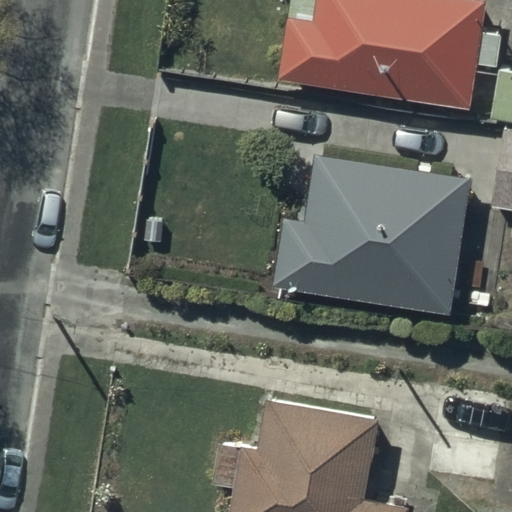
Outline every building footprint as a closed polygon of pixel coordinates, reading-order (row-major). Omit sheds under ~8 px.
[(289,0),(279,71),(473,102),(480,58),(497,61),(502,26),(486,23),(489,0),(289,0)] [(511,63),(503,62),(492,113),(511,116),(511,63)] [(511,121),(508,121),(491,200),(511,203),(511,121)] [(275,280),(451,304),(469,168),(317,148),(308,217),(284,214),(275,280)] [(381,408),(269,390),(260,441),(220,434),(212,477),(236,481),(231,511),(409,511),(412,495),(368,488),(381,408)] [(161,416),(127,415),(122,493),(155,495),(161,416)]
